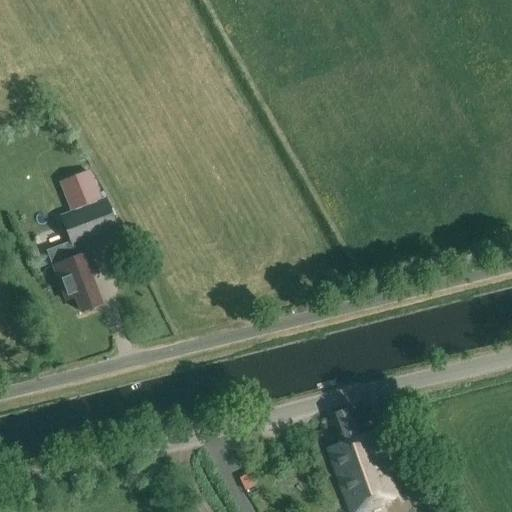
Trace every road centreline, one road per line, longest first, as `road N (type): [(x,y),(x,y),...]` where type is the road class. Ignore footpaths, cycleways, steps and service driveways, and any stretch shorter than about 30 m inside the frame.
road 1 (unclassified): [(0,489),(511,359)]
road 2 (unclassified): [(0,394),(511,266)]
